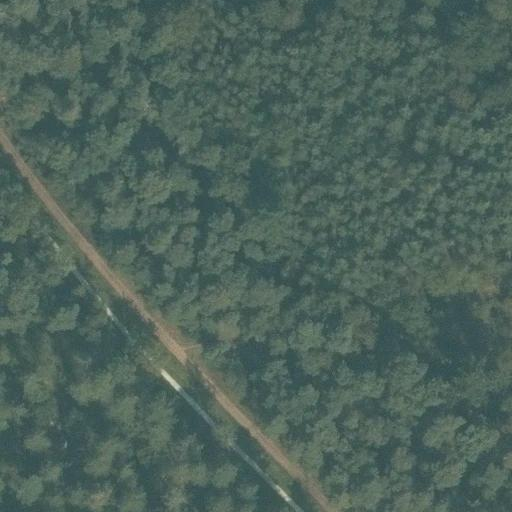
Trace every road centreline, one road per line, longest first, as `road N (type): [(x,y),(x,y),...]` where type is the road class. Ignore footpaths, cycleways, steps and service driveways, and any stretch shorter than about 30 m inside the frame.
road 1 (track): [(331,511),(160,346),(0,135)]
road 2 (track): [(511,293),(140,346)]
road 3 (track): [(6,370),(140,346)]
